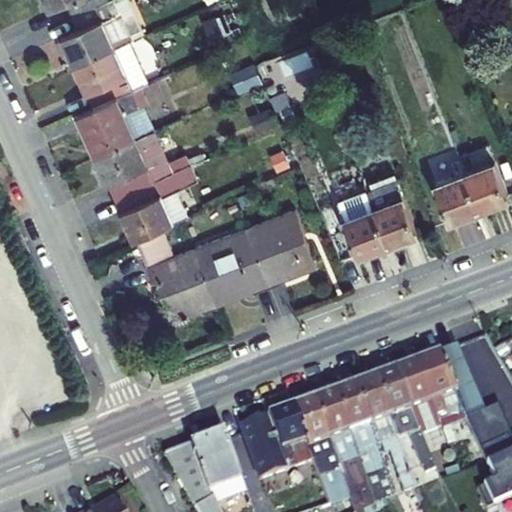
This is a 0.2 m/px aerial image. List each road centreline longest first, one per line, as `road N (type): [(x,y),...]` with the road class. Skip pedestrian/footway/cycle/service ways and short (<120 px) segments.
road 1 (tertiary): [(511,277),(138,424)]
road 2 (residential): [(0,115),(138,424)]
road 3 (tertiary): [(120,431),(0,477)]
